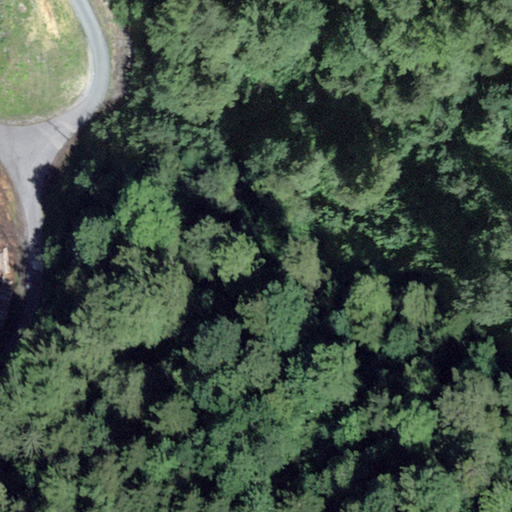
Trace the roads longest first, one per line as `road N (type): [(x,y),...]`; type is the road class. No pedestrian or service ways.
road 1 (track): [(0,362),(27,321),(36,272),(22,143)]
road 2 (track): [(78,0),(98,46),(94,103),(67,127),(22,143)]
